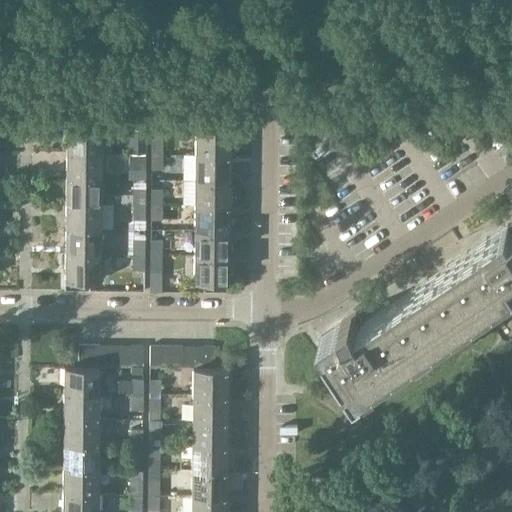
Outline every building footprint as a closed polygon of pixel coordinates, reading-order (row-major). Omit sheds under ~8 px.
[(64,152),(99,152),(99,126),(64,126),(64,152)] [(193,154),(229,154),(230,128),(193,127),(193,154)] [(161,137),(150,137),(149,137),(149,152),(160,153),(161,137)] [(99,177),(99,152),(64,152),(64,177),(99,177)] [(143,169),(143,152),(132,152),(132,153),(127,153),(127,165),(132,165),(132,169),(143,169)] [(160,169),(160,153),(149,152),(149,169),(160,169)] [(229,179),(229,154),(193,154),(193,179),(229,179)] [(99,193),(99,177),(64,177),(64,202),(99,203),(110,203),(110,193),(99,193)] [(229,205),(229,179),(193,179),(193,204),(229,205)] [(143,203),(143,188),(132,188),(132,203),(143,203)] [(149,204),(160,204),(160,188),(149,188),(149,204)] [(99,228),(99,203),(64,202),(64,228),(99,228)] [(142,219),(143,203),(132,203),(132,219),(142,219)] [(160,219),(160,204),(149,204),(149,219),(160,219)] [(229,230),(229,205),(193,204),(192,230),(229,230)] [(511,220),(362,321),(355,311),(329,329),(319,336),(322,340),(357,393),(438,338),(436,336),(511,284),(511,220)] [(99,253),(99,228),(64,228),(64,253),(99,253)] [(228,255),(229,230),(192,230),(192,255),(228,255)] [(142,254),(142,239),(132,238),(132,253),(142,254)] [(148,255),(160,255),(160,239),(148,239),(148,255)] [(99,280),(99,253),(64,253),(63,280),(99,280)] [(142,269),(142,254),(132,253),(131,269),(142,269)] [(160,269),(160,255),(148,255),(148,269),(160,269)] [(228,282),(228,255),(192,255),(192,281),(228,282)] [(87,345),(77,345),(76,345),(76,365),(87,366),(87,345)] [(98,366),(98,345),(87,345),(87,366),(98,366)] [(109,366),(109,345),(98,345),(98,366),(109,366)] [(119,366),(120,346),(109,345),(109,366),(119,366)] [(130,366),(130,346),(120,346),(119,366),(130,366)] [(141,366),(141,346),(130,346),(130,366),(141,366)] [(159,367),(159,346),(148,346),(148,366),(159,367)] [(170,367),(170,346),(159,346),(159,367),(170,367)] [(180,367),(180,346),(170,346),(170,367),(180,367)] [(191,367),(191,346),(180,346),(180,367),(191,367)] [(203,367),(203,347),(191,346),(191,367),(203,367)] [(213,367),(213,347),(203,347),(203,367),(213,367)] [(62,393),(98,393),(98,367),(62,367),(62,393)] [(191,394),(226,395),(227,369),(191,369),(191,394)] [(141,394),(142,379),(130,379),(130,394),(141,394)] [(147,394),(159,394),(159,379),(148,379),(147,394)] [(97,419),(98,393),(62,393),(62,418),(97,419)] [(141,410),(141,394),(130,394),(130,410),(141,410)] [(158,410),(159,394),(147,394),(147,410),(158,410)] [(226,420),(226,395),(191,394),(191,420),(226,420)] [(97,444),(97,419),(62,418),(62,443),(97,444)] [(226,445),(226,420),(191,420),(191,445),(226,445)] [(141,445),(141,429),(130,429),(130,444),(141,445)] [(147,429),(147,445),(158,445),(158,429),(147,429)] [(97,457),(97,444),(62,443),(62,469),(97,469),(108,469),(108,460),(97,457)] [(141,460),(141,445),(130,444),(130,460),(141,460)] [(158,460),(158,445),(147,445),(147,460),(158,460)] [(226,471),(226,445),(191,445),(191,470),(226,471)] [(97,494),(97,469),(62,469),(61,494),(97,494)] [(226,496),(226,471),(191,470),(190,495),(226,496)] [(141,495),(141,479),(130,479),(130,494),(141,495)] [(147,495),(158,495),(158,480),(147,479),(147,495)] [(96,511),(97,494),(61,494),(61,511),(96,511)] [(141,511),(141,495),(130,494),(130,511),(141,511)] [(158,511),(158,495),(147,495),(147,511),(158,511)] [(225,511),(226,496),(190,495),(190,511),(225,511)]
